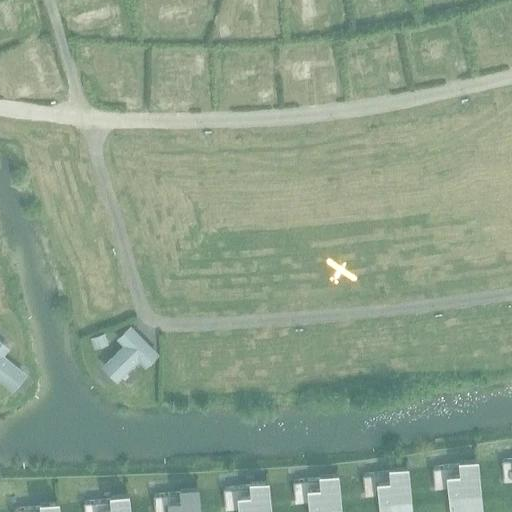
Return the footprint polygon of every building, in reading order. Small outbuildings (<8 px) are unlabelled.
[(0,0),(0,8),(1,16),(13,14),(10,0),(0,0)] [(35,0),(11,0),(17,22),(40,16),(35,0)] [(70,0),(74,12),(113,1),(112,0),(70,0)] [(183,0),(187,15),(201,12),(198,0),(149,0),(150,1),(155,0),(183,0)] [(256,0),(257,22),(272,22),(272,0),(256,0)] [(511,9),(509,0),(492,0),(467,6),(472,24),(511,14),(511,9)] [(410,40),(444,38),(443,20),(409,21),(410,40)] [(499,21),(486,23),(488,35),(501,33),(499,21)] [(365,57),(363,46),(392,42),(391,29),(347,34),(350,59),(365,57)] [(49,33),(35,36),(43,81),(56,79),(49,33)] [(326,53),(326,38),(284,39),(285,58),(315,57),(315,53),(326,53)] [(159,43),(157,85),(183,87),(186,44),(159,43)] [(222,59),(264,61),(265,45),(223,43),(222,59)] [(123,86),(136,86),(135,46),(122,46),(123,86)] [(104,365),(116,377),(138,356),(144,363),(155,353),(129,327),(119,337),(126,344),(104,365)] [(0,376),(12,386),(23,373),(0,354),(0,353),(5,347),(0,342),(0,376)] [(450,510),(452,510),(458,509),(458,511),(481,511),(481,507),(478,482),(476,457),(474,457),(474,465),(459,466),(434,469),(434,468),(432,469),(434,492),(448,491),(450,510)] [(511,460),(503,462),(503,461),(501,462),(504,485),(511,484),(511,460)] [(410,511),(409,489),(406,464),(404,464),(404,472),(389,473),(364,476),(364,475),(362,475),(364,499),(379,498),(380,511),(410,511)] [(309,511),(340,511),(339,496),(336,471),(334,471),(335,478),(320,480),(294,483),(294,482),(292,482),(295,506),(309,505),(309,511)] [(270,511),(269,503),(267,478),(264,478),(265,485),(250,487),(224,489),(223,489),(224,511),(234,511),(239,511),(270,511)] [(154,511),(199,511),(197,485),(195,485),(195,492),(180,494),(154,496),(153,496),(154,511)] [(83,511),(129,511),(127,492),(125,492),(125,499),(110,501),(85,503),(83,503),(83,511)] [(13,511),(58,511),(57,499),(55,499),(55,506),(40,508),(15,510),(13,510),(13,511)]
